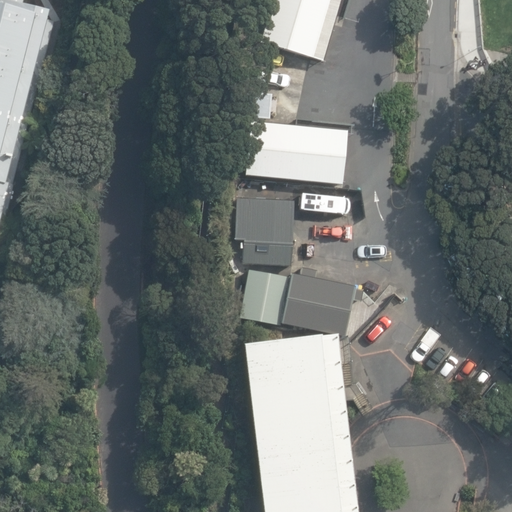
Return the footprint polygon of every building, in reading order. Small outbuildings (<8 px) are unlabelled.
[(0,0),(0,237),(57,13),(7,0),(0,0)] [(310,58),(323,62),(341,0),(272,0),(260,42),(264,44),(310,58)] [(244,176),(342,185),(348,132),(294,127),(250,123),(244,176)] [(293,202),(237,199),(235,241),(243,241),(242,265),(292,267),(293,202)] [(289,278),(249,270),(238,319),(278,326),(289,278)] [(353,301),(362,303),(364,292),(356,290),(356,288),(315,279),(317,273),(301,270),(300,276),(292,274),(282,324),(345,339),(353,301)] [(357,511),(348,430),(345,401),(337,337),(244,347),(263,511),(357,511)]
